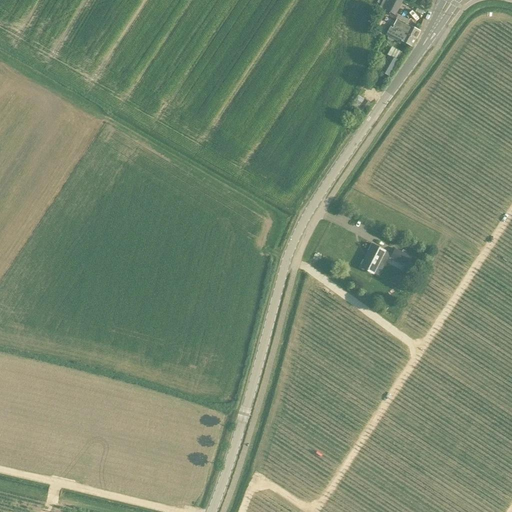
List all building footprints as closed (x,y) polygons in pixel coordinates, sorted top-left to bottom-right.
[(395,16),(403,0),(382,0),(379,7),(395,16)] [(378,19),(374,25),(383,38),(389,25),(378,19)] [(393,26),(392,28),(415,41),(420,32),(411,27),(411,28),(396,20),(392,26),(393,26)] [(387,38),(388,40),(392,42),(393,41),(394,40),(400,43),(401,42),(412,47),(415,41),(392,28),(390,27),(385,35),(388,36),(387,38)] [(398,61),(387,56),(379,72),(388,76),(398,61)] [(356,112),(357,110),(365,114),(371,104),(358,96),(350,108),(356,112)] [(371,244),(359,267),(373,274),(382,256),(389,259),(390,258),(406,267),(411,257),(394,248),(391,254),(371,244)]
